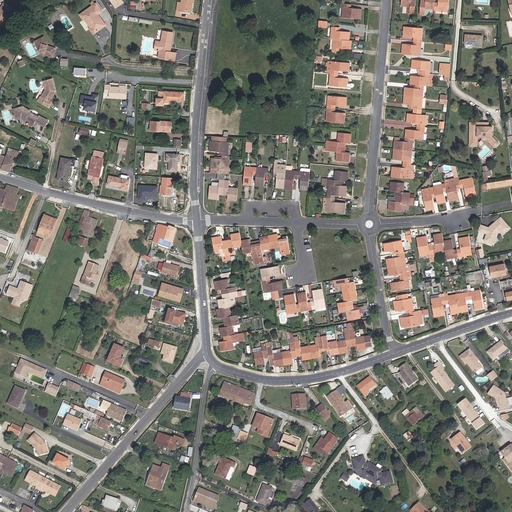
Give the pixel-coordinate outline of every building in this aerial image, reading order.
[(190,2),(192,2),(193,2),(192,0),(181,0),(181,3),(178,3),(177,11),(180,11),(180,10),(189,11),(190,2)] [(409,6),(409,13),(414,13),(415,0),(401,0),(401,6),(407,6),(409,6)] [(434,8),(434,3),(434,2),(434,0),(420,0),(419,13),(424,14),(424,8),(434,8)] [(434,3),(434,8),(434,10),(447,11),(448,0),(437,0),(438,3),(434,3)] [(0,7),(0,24),(1,25),(12,9),(3,3),(0,7)] [(94,34),(106,25),(99,15),(103,12),(97,4),(81,15),(84,20),(85,20),(91,28),(90,29),(94,34)] [(360,19),(361,9),(350,8),(350,4),(344,4),(342,17),(360,19)] [(413,41),(421,41),(422,28),(404,26),(403,36),(414,37),(413,41)] [(333,39),(349,40),(349,32),(339,31),(339,27),(332,27),(331,39),(333,39)] [(170,53),(170,52),(172,42),(174,34),(163,32),(161,42),(156,42),(155,50),(159,51),(158,58),(169,60),(170,53)] [(482,46),(482,35),(470,35),(469,44),(473,44),(473,46),(482,46)] [(43,37),(36,41),(40,49),(39,51),(45,53),(44,55),(53,57),(55,48),(47,46),(43,37)] [(351,41),(349,40),(333,39),(332,51),(339,52),(340,48),(351,49),(351,41)] [(419,55),(421,41),(413,41),(413,44),(402,43),(401,53),(419,55)] [(61,58),(60,65),(68,66),(69,58),(61,58)] [(421,73),(429,73),(430,61),(412,59),(411,68),(422,69),(421,73)] [(331,61),(330,73),(337,74),(338,70),(348,71),(349,63),(331,61)] [(337,74),(330,73),(329,85),(352,87),(354,86),(354,84),(353,83),(348,83),(348,78),(337,77),(337,74)] [(433,74),(429,73),(421,73),(421,76),(418,76),(411,75),(410,84),(416,84),(423,85),(428,85),(428,80),(432,80),(433,74)] [(52,79),(43,82),(46,91),(41,97),(50,102),(54,95),(53,94),(54,92),(56,91),(52,79)] [(422,97),(423,85),(416,84),(415,88),(405,87),(404,95),(422,97)] [(111,86),(106,86),(106,93),(110,94),(110,98),(120,99),(120,97),(126,97),(126,87),(120,86),(120,88),(111,87),(111,86)] [(184,93),(164,92),(163,98),(159,98),(156,98),(156,105),(163,106),(163,102),(170,102),(170,100),(183,101),(184,93)] [(96,112),(98,93),(92,93),(92,95),(81,94),(80,105),(82,105),(82,111),(96,112)] [(421,109),(422,97),(404,95),(403,104),(414,105),(413,108),(421,109)] [(328,96),(327,108),(335,109),(335,105),(345,106),(346,97),(328,96)] [(50,102),(41,97),(39,102),(47,106),(50,102)] [(23,106),(15,109),(17,118),(22,116),(26,119),(27,118),(31,120),(35,122),(36,120),(46,126),(48,121),(39,115),(37,117),(30,113),(31,111),(23,106)] [(335,109),(327,108),(326,121),(344,123),(345,113),(334,112),(335,109)] [(417,126),(424,127),(425,115),(407,113),(406,121),(411,122),(417,122),(417,124),(417,126)] [(172,122),(151,121),(150,131),(160,131),(160,130),(171,130),(172,122)] [(469,121),(468,146),(478,146),(478,136),(482,136),(481,139),(489,140),(489,145),(497,146),(498,138),(492,138),(492,125),(488,125),(489,122),(469,121)] [(423,139),(424,127),(417,126),(416,130),(406,129),(405,137),(412,138),(423,139)] [(88,135),(90,129),(81,127),(80,133),(88,135)] [(330,146),(345,147),(345,142),(350,143),(351,134),(338,133),(338,142),(330,141),(330,146)] [(222,155),(227,156),(228,142),(226,142),(226,137),(213,136),(212,141),(210,141),(209,151),(220,152),(220,155),(222,155)] [(411,150),(412,138),(405,137),(405,141),(399,141),(394,140),(393,149),(411,150)] [(118,147),(127,149),(128,142),(120,140),(118,147)] [(344,152),(345,147),(330,146),(330,150),(330,151),(337,152),(336,161),(348,162),(349,152),(344,152)] [(0,168),(3,169),(10,172),(12,165),(14,157),(18,158),(20,151),(8,149),(6,156),(0,154),(0,168)] [(411,150),(393,149),(393,159),(403,160),(403,163),(410,164),(410,161),(414,161),(415,150),(411,150)] [(94,150),(88,175),(93,177),(92,180),(92,182),(97,183),(105,153),(94,150)] [(180,161),(180,154),(167,154),(167,161),(169,161),(169,171),(177,171),(177,161),(180,161)] [(229,156),(227,156),(222,155),(222,159),(211,158),(210,173),(220,174),(224,174),(229,174),(229,169),(228,169),(229,156)] [(66,181),(71,160),(62,158),(57,179),(66,181)] [(286,165),(274,163),(273,176),(276,177),(275,187),(284,188),(286,165)] [(413,164),(410,164),(403,163),(402,167),(392,166),(391,176),(409,178),(410,169),(413,170),(413,164)] [(295,178),(297,178),(297,171),(291,171),(292,166),(291,166),(286,165),(284,188),(292,189),(294,178),(295,178)] [(483,166),(484,176),(491,175),(490,165),(483,166)] [(253,174),(256,175),(256,167),(245,167),(243,184),(251,185),(253,174)] [(256,167),(256,175),(255,186),(264,186),(264,175),(268,176),(269,169),(256,167)] [(299,189),(308,190),(309,183),(310,169),(301,168),(300,169),(300,171),(297,171),(297,178),(300,179),(299,189)] [(328,184),(341,185),(342,181),(346,181),(347,172),(335,171),(334,180),(327,179),(327,184),(328,184)] [(127,190),(129,181),(109,176),(108,184),(121,187),(120,189),(127,190)] [(459,180),(460,187),(464,186),(466,197),(476,195),(472,177),(459,180)] [(511,178),(480,184),(481,191),(511,186),(511,178)] [(158,183),(157,194),(171,195),(171,189),(172,190),(173,183),(174,183),(174,181),(168,180),(168,183),(158,183)] [(223,194),(224,180),(219,180),(219,182),(219,187),(212,186),(209,186),(208,198),(218,199),(218,194),(223,194)] [(229,181),(224,180),(223,194),(227,195),(227,200),(236,201),(237,188),(228,188),(229,181)] [(445,183),(447,190),(449,201),(459,198),(456,188),(460,187),(459,180),(454,181),(445,183)] [(395,191),(394,196),(409,197),(409,192),(403,192),(404,183),(390,182),(390,191),(395,191)] [(434,189),(435,197),(437,203),(445,201),(443,191),(447,190),(445,183),(433,185),(433,186),(434,189)] [(346,186),(341,185),(328,184),(327,198),(334,198),(334,195),(345,196),(346,186)] [(19,190),(6,186),(5,191),(17,195),(19,190)] [(432,197),(435,197),(434,189),(422,192),(426,209),(434,208),(432,197)] [(17,195),(5,191),(0,190),(0,210),(1,211),(2,208),(14,211),(19,195),(17,195)] [(409,197),(394,196),(394,201),(389,200),(388,210),(401,211),(402,204),(413,204),(414,198),(409,197)] [(334,202),(334,198),(327,198),(326,211),(344,213),(345,203),(334,202)] [(90,211),(84,210),(82,217),(85,218),(85,217),(91,219),(93,214),(90,213),(90,211)] [(51,232),(56,220),(44,215),(38,232),(47,236),(49,231),(51,232)] [(85,217),(85,218),(79,232),(84,234),(84,235),(92,238),(97,221),(91,219),(85,217)] [(501,229),(507,224),(500,217),(489,226),(488,227),(486,233),(484,240),(493,243),(497,232),(501,229)] [(488,227),(480,224),(478,230),(486,233),(488,227)] [(158,226),(152,225),(147,240),(170,248),(176,230),(176,229),(169,227),(168,228),(159,225),(158,226)] [(63,238),(67,239),(71,228),(68,227),(63,238)] [(241,245),(241,241),(239,233),(230,235),(231,240),(227,240),(229,254),(234,253),(233,247),(241,245)] [(435,245),(431,245),(433,256),(438,255),(438,252),(444,251),(443,241),(441,233),(440,233),(434,234),(433,235),(434,242),(435,245)] [(268,236),(271,248),(279,247),(281,253),(290,252),(287,239),(281,240),(278,240),(277,235),(277,234),(268,236)] [(78,236),(76,243),(84,247),(87,240),(78,236)] [(262,250),(271,248),(268,236),(259,238),(260,243),(255,244),(258,258),(259,263),(264,262),(262,250)] [(433,256),(431,245),(428,246),(426,236),(416,238),(419,255),(427,254),(428,257),(433,256)] [(460,248),(457,249),(458,256),(471,254),(470,245),(474,245),(474,241),(469,242),(468,236),(458,238),(460,248)] [(0,250),(5,252),(10,241),(0,237),(0,250)] [(230,260),(229,254),(227,240),(222,241),(221,237),(212,238),(214,250),(219,249),(223,248),(224,255),(222,256),(223,261),(230,260)] [(35,238),(30,251),(37,253),(42,240),(35,238)] [(258,258),(255,244),(251,245),(250,239),(241,241),(243,253),(252,252),(254,264),(259,263),(258,258)] [(443,241),(444,251),(446,259),(458,256),(457,249),(453,249),(451,239),(443,241)] [(396,253),(403,252),(401,240),(383,243),(385,251),(391,250),(395,249),(396,253)] [(388,267),(405,263),(403,252),(396,253),(396,256),(392,257),(386,258),(388,267)] [(95,274),(98,265),(89,262),(84,276),(83,276),(82,279),(89,282),(90,278),(95,280),(97,275),(95,274)] [(177,276),(179,267),(164,263),(161,272),(177,276)] [(407,275),(411,275),(415,274),(414,271),(411,272),(410,263),(405,263),(388,267),(389,275),(393,274),(399,273),(400,274),(400,277),(407,275)] [(505,263),(489,265),(490,277),(506,275),(505,263)] [(263,281),(270,279),(269,276),(280,274),(278,266),(260,269),(263,281)] [(138,284),(142,273),(136,271),(132,282),(138,284)] [(401,280),(395,281),(390,282),(392,290),(409,287),(408,279),(412,278),(411,275),(407,275),(400,277),(400,279),(401,280)] [(341,283),(343,292),(355,290),(353,281),(348,282),(347,277),(333,279),(334,284),(341,283)] [(221,289),(222,294),(236,291),(235,287),(228,288),(227,279),(214,281),(216,290),(221,289)] [(270,283),(270,279),(263,281),(265,293),(267,292),(267,297),(272,297),(271,291),(277,290),(282,289),(281,281),(270,283)] [(11,286),(8,294),(14,297),(14,298),(20,301),(23,300),(25,294),(27,295),(31,285),(22,282),(18,290),(16,289),(16,288),(11,286)] [(180,289),(162,283),(158,296),(176,301),(180,289)] [(73,285),(70,292),(77,294),(79,288),(73,285)] [(314,302),(311,302),(312,309),(325,307),(322,289),(312,291),(314,302)] [(338,302),(338,307),(352,305),(351,300),(357,299),(355,290),(343,292),(344,301),(338,302)] [(480,290),(468,292),(469,299),(473,298),(473,301),(475,309),(483,307),(480,290)] [(218,300),(219,309),(229,307),(232,306),(230,298),(235,297),(237,296),(236,291),(222,294),(223,299),(218,300)] [(297,294),(299,304),(300,311),(312,309),(311,302),(308,303),(306,292),(297,294)] [(409,312),(414,311),(411,297),(409,298),(408,292),(397,294),(397,300),(394,300),(395,310),(398,310),(406,309),(406,310),(406,312),(409,312)] [(468,292),(456,294),(459,311),(467,310),(465,299),(469,299),(468,292)] [(439,297),(430,298),(434,316),(443,314),(442,307),(442,304),(445,303),(444,296),(443,293),(438,294),(439,294),(439,297)] [(300,311),(299,304),(296,305),(294,294),(284,296),(287,313),(300,311)] [(459,311),(456,294),(448,295),(444,296),(445,303),(449,302),(449,306),(451,313),(459,311)] [(160,302),(153,300),(151,305),(152,305),(149,315),(152,316),(155,306),(159,307),(160,302)] [(352,305),(338,307),(339,312),(346,311),(348,320),(360,317),(358,308),(353,309),(352,305)] [(229,307),(219,309),(217,309),(218,318),(223,317),(224,322),(238,319),(237,315),(231,316),(229,307)] [(185,314),(168,309),(164,322),(171,324),(171,322),(182,325),(185,314)] [(419,324),(417,310),(414,311),(409,312),(410,314),(410,315),(403,316),(400,317),(402,327),(419,324)] [(238,319),(224,322),(225,327),(220,328),(222,337),(223,336),(234,334),(232,325),(239,324),(238,320),(238,319)] [(353,326),(348,327),(349,331),(352,347),(357,346),(358,350),(366,348),(364,336),(355,338),(354,330),(353,326)] [(345,339),(337,341),(339,353),(348,352),(347,347),(352,347),(349,331),(348,327),(343,328),(344,332),(345,339)] [(316,345),(309,346),(311,358),(320,356),(320,353),(320,352),(322,351),(324,351),(322,336),(321,332),(317,333),(317,337),(318,344),(316,345)] [(234,334),(223,336),(224,341),(219,342),(221,351),(233,349),(232,342),(232,340),(239,339),(239,341),(245,340),(243,333),(234,334)] [(326,335),(322,336),(324,351),(329,350),(330,355),(339,353),(337,341),(328,342),(326,335)] [(294,338),(297,356),(302,355),(302,360),(311,358),(309,346),(300,347),(299,337),(294,338)] [(291,351),(282,352),(284,364),(293,363),(292,358),(297,357),(297,356),(294,338),(289,339),(291,351)] [(266,343),(266,342),(266,341),(261,341),(261,344),(263,351),(253,352),(256,365),(265,363),(264,358),(269,357),(267,348),(266,343)] [(497,344),(488,351),(494,359),(496,357),(503,351),(506,355),(509,351),(501,341),(497,344)] [(123,348),(114,344),(107,361),(119,366),(123,358),(120,357),(123,348)] [(172,362),(175,350),(171,349),(172,346),(167,345),(167,346),(165,351),(163,359),(172,362)] [(272,347),(267,348),(269,357),(269,362),(270,362),(275,361),(275,364),(275,366),(284,364),(282,352),(281,352),(273,354),(273,350),(272,347)] [(478,362),(478,361),(469,350),(460,357),(466,364),(469,362),(472,364),(471,367),(473,370),(476,370),(477,372),(482,367),(478,362)] [(499,360),(506,355),(503,351),(496,357),(499,360)] [(44,371),(21,361),(15,372),(23,376),(26,371),(42,377),(44,371)] [(418,379),(406,362),(399,367),(401,370),(399,372),(410,386),(418,379)] [(446,375),(441,370),(443,369),(437,362),(433,365),(436,368),(430,373),(434,377),(435,376),(439,381),(438,382),(447,391),(456,383),(447,374),(446,375)] [(91,376),(94,367),(84,363),(80,371),(91,376)] [(492,381),(498,376),(494,371),(488,375),(492,381)] [(109,384),(120,389),(124,380),(113,375),(112,376),(105,373),(102,380),(109,383),(109,384)] [(366,391),(368,390),(375,384),(369,377),(358,385),(365,396),(368,393),(366,391)] [(78,389),(80,385),(69,380),(67,385),(78,389)] [(118,393),(120,389),(109,384),(109,383),(102,380),(100,385),(118,393)] [(251,405),(255,393),(224,381),(220,393),(222,393),(244,402),(251,405)] [(50,394),(54,386),(48,383),(45,392),(50,394)] [(18,408),(25,391),(15,386),(8,403),(18,408)] [(55,396),(59,388),(54,386),(50,394),(55,396)] [(385,398),(386,397),(391,392),(387,386),(380,391),(385,398)] [(506,398),(505,393),(495,386),(489,394),(498,400),(498,402),(497,402),(499,407),(500,406),(501,410),(510,407),(508,398),(506,398)] [(348,408),(349,410),(353,407),(348,400),(345,402),(337,391),(328,397),(333,405),(335,404),(341,413),(348,408)] [(244,402),(222,393),(221,396),(243,405),(244,402)] [(180,397),(176,396),(174,407),(188,410),(191,395),(181,394),(180,397)] [(306,407),(305,395),(293,396),(294,408),(306,407)] [(460,404),(477,429),(484,424),(467,399),(460,404)] [(330,414),(323,404),(317,409),(324,418),(330,414)] [(341,416),(349,410),(348,408),(341,413),(335,404),(333,405),(341,416)] [(125,411),(110,405),(106,414),(121,421),(125,411)] [(416,407),(409,412),(412,415),(419,410),(416,407)] [(412,415),(409,412),(407,409),(403,413),(413,425),(424,416),(419,410),(412,415)] [(107,430),(111,422),(100,417),(100,416),(94,414),(93,413),(91,419),(94,421),(93,424),(107,430)] [(256,417),(273,423),(275,420),(258,413),(256,417)] [(77,430),(82,420),(67,414),(63,424),(77,430)] [(270,433),(273,423),(256,417),(253,426),(262,429),(269,432),(270,433)] [(23,431),(31,434),(34,426),(25,423),(23,431)] [(230,438),(236,441),(237,439),(241,428),(240,428),(234,425),(230,438)] [(9,427),(8,431),(18,436),(20,432),(9,427)] [(248,431),(241,428),(237,439),(243,442),(248,431)] [(405,443),(407,441),(413,436),(409,430),(400,437),(405,443)] [(37,432),(29,440),(39,449),(40,455),(50,452),(47,441),(37,432)] [(463,453),(472,447),(460,432),(452,439),(463,453)] [(174,438),(159,433),(155,443),(174,449),(177,442),(183,444),(184,440),(175,436),(174,438)] [(321,438),(314,449),(321,453),(323,450),(328,453),(338,439),(330,433),(324,440),(321,438)] [(293,438),(290,437),(284,435),(281,443),(297,450),(300,441),(293,438)] [(413,436),(407,441),(410,444),(413,442),(417,447),(420,444),(413,436)] [(511,443),(511,444),(500,452),(504,457),(508,462),(509,461),(511,465),(511,443)] [(274,448),(269,447),(268,449),(267,454),(275,457),(277,453),(273,451),(274,448)] [(65,469),(69,460),(57,454),(53,463),(65,469)] [(314,461),(301,456),(297,466),(310,471),(312,467),(313,463),(314,461)] [(379,472),(381,470),(368,463),(367,465),(364,463),(363,456),(352,458),(354,469),(363,467),(365,469),(364,471),(376,478),(377,476),(379,477),(381,485),(392,482),(389,471),(381,473),(379,472)] [(223,457),(216,474),(226,479),(230,480),(235,468),(234,467),(236,463),(223,457)] [(508,462),(504,457),(502,458),(511,471),(511,470),(511,465),(509,461),(508,462)] [(6,458),(0,471),(0,470),(0,473),(2,475),(4,473),(6,473),(8,475),(11,476),(18,464),(6,458)] [(161,490),(168,470),(161,468),(154,465),(146,485),(161,490)] [(248,473),(254,476),(257,468),(251,466),(248,473)] [(41,491),(47,479),(31,471),(26,481),(31,484),(33,482),(34,483),(35,485),(38,487),(37,489),(41,491)] [(303,487),(306,479),(289,472),(286,480),(303,487)] [(345,472),(341,477),(347,481),(350,476),(345,472)] [(61,487),(47,479),(41,491),(44,493),(45,491),(48,492),(50,491),(52,493),(52,494),(56,497),(61,487)] [(264,485),(258,501),(266,505),(267,503),(270,504),(274,494),(271,493),(273,488),(264,485)] [(220,496),(200,488),(196,497),(216,505),(220,496)] [(108,500),(105,499),(105,501),(102,500),(101,504),(117,510),(119,505),(117,504),(118,500),(109,497),(108,500)] [(196,497),(194,501),(214,509),(216,505),(196,497)] [(302,505),(307,511),(315,511),(319,509),(310,498),(302,505)] [(423,507),(424,506),(419,501),(411,510),(412,511),(431,511),(430,510),(429,511),(425,508),(425,509),(423,507)]
